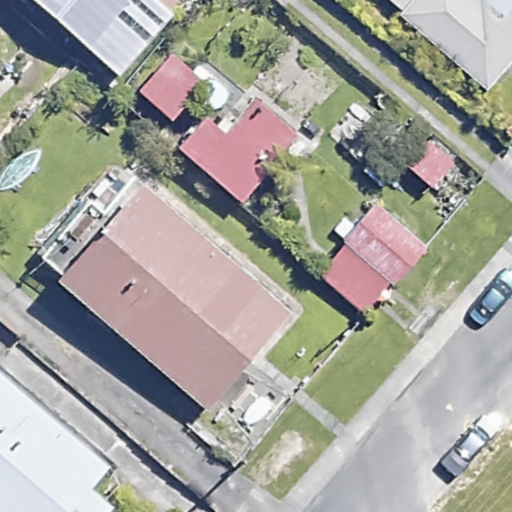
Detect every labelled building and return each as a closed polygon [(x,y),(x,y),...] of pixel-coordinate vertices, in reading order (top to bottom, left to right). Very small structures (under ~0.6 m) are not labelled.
[(32,0),(119,75),(172,14),(155,0),(32,0)] [(511,55),(511,0),(389,0),(486,85),(511,55)] [(181,65),(169,55),(138,93),(171,120),(193,113),(198,81),(181,65)] [(292,142),(246,101),(220,131),(203,116),(178,145),(240,200),(292,142)] [(282,311),(131,182),(52,274),(203,404),(282,311)] [(420,244),(372,203),(317,268),(365,309),(420,244)] [(102,462),(0,373),(0,511),(100,511),(108,503),(84,482),(102,462)]
